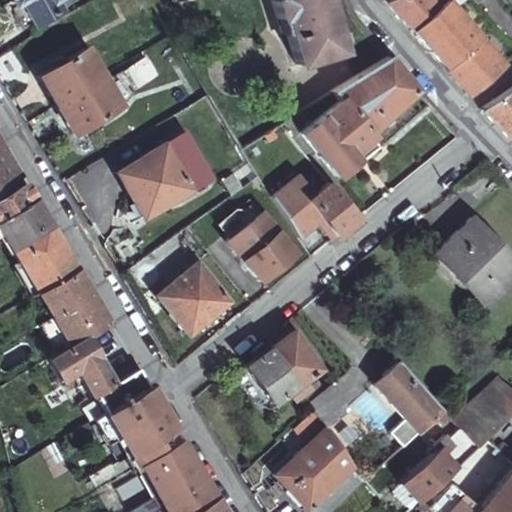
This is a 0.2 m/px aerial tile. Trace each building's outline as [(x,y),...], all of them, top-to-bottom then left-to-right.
[(11,0),(2,5),(10,16),(16,13),(24,26),(68,0),(11,0)] [(285,32),(294,63),(339,50),(323,0),(271,0),(281,33),(285,32)] [(383,0),(444,67),(478,37),(445,0),(471,0),(473,1),(474,0),(383,0)] [(478,37),(444,67),(467,93),(500,63),(478,37)] [(54,103),(101,75),(83,45),(37,74),(54,103)] [(330,88),(331,90),(338,99),(339,98),(368,132),(368,131),(416,88),(385,54),(330,88)] [(119,104),(101,75),(54,103),(71,132),(119,104)] [(511,83),(481,107),(511,139),(511,83)] [(339,98),(338,99),(300,131),(314,148),(335,174),(354,159),(349,152),(371,134),(368,131),(368,132),(339,98)] [(181,130),(115,170),(136,205),(125,212),(131,222),(207,175),(181,130)] [(0,183),(17,173),(0,144),(0,183)] [(230,193),(241,185),(231,171),(220,180),(230,193)] [(0,216),(32,197),(22,181),(0,194),(0,216)] [(356,218),(326,181),(302,202),(328,233),(330,230),(335,235),(356,218)] [(0,230),(37,291),(75,268),(32,197),(0,216),(0,230)] [(226,232),(222,234),(258,278),(291,251),(258,212),(228,236),(226,232)] [(511,259),(470,217),(436,249),(460,272),(454,276),(483,304),(511,276),(511,259)] [(196,262),(155,293),(186,332),(225,300),(196,262)] [(75,268),(37,291),(53,318),(47,321),(50,325),(55,323),(67,342),(68,344),(84,334),(85,335),(107,321),(75,268)] [(263,341),(250,349),(256,357),(245,364),(271,401),(286,389),(302,378),(307,387),(297,393),(303,402),(305,401),(319,390),(308,375),(317,368),(291,331),(267,348),(263,341)] [(67,342),(44,357),(58,379),(75,368),(90,394),(92,393),(102,410),(103,411),(146,384),(131,357),(108,372),(85,335),(84,334),(68,344),(67,342)] [(389,432),(401,446),(441,410),(397,360),(372,382),(404,418),(389,432)] [(302,378),(286,389),(292,397),(297,393),(307,387),(302,378)] [(473,446),(511,411),(511,391),(497,378),(450,420),(473,446)] [(310,409),(324,427),(341,449),(365,431),(329,382),(319,390),(305,401),(310,409)] [(102,410),(92,416),(119,458),(151,439),(172,427),(146,384),(103,411),(102,410)] [(463,456),(473,446),(450,420),(445,415),(440,419),(459,441),(454,445),(463,456)] [(172,427),(151,439),(159,452),(137,465),(164,511),(189,511),(214,497),(172,427)] [(274,472),(311,511),(328,511),(363,480),(341,449),(324,427),(274,472)] [(417,498),(442,476),(452,466),(435,449),(399,481),(409,493),(401,500),(407,507),(417,498)] [(86,474),(95,489),(117,476),(108,461),(86,474)] [(511,511),(511,465),(477,508),(475,510),(477,511),(511,511)] [(427,504),(435,511),(477,511),(475,510),(477,508),(448,482),(427,504)] [(223,511),(214,497),(189,511),(223,511)] [(435,511),(427,504),(425,506),(421,502),(416,506),(420,511),(419,511),(435,511)]
